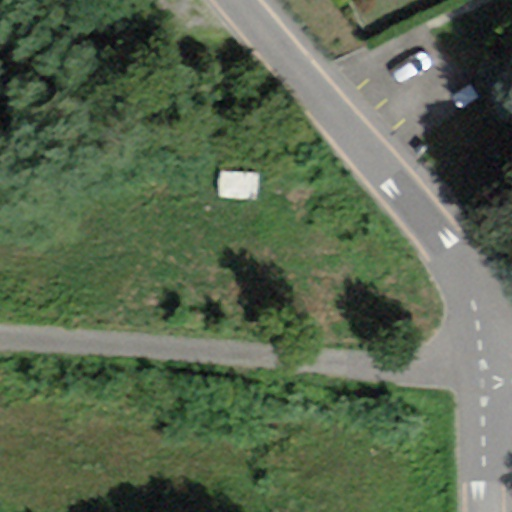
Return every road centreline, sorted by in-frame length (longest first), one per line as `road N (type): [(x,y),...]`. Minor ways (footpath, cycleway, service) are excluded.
road 1 (unclassified): [(0,339),(487,370)]
road 2 (residential): [(487,370),(473,298),(417,200),(252,0)]
road 3 (unclassified): [(493,511),(487,370)]
